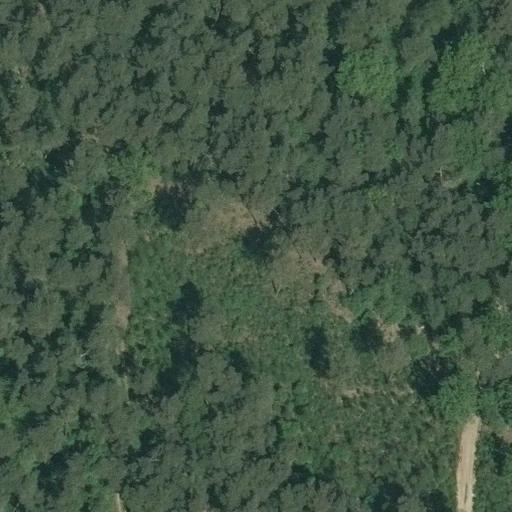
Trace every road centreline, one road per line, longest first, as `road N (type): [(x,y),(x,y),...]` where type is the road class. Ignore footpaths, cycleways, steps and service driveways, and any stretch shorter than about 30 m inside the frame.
road 1 (track): [(124,511),(117,359),(123,277),(108,165),(98,126),(31,0)]
road 2 (track): [(456,511),(485,353),(511,290)]
